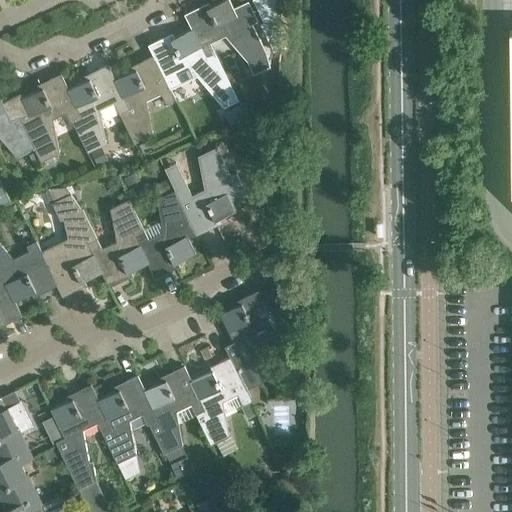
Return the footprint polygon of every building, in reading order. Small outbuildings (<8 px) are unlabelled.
[(185,14),(192,28),(206,57),(215,52),(211,43),(226,36),(248,61),(254,74),(270,66),(266,52),(252,23),(258,20),(249,0),(234,7),(230,0),(222,0),(208,7),(206,3),(185,14)] [(253,0),(269,31),(279,25),(278,0),(253,0)] [(206,57),(192,28),(172,38),(169,34),(148,44),(153,55),(154,55),(170,88),(171,88),(180,84),(175,74),(190,66),(224,106),(238,99),(215,52),(206,57)] [(154,55),(153,55),(133,65),(135,69),(115,79),(129,107),(120,112),(134,142),(153,133),(147,101),(162,93),(167,103),(176,99),(171,88),(170,88),(154,55)] [(115,102),(120,112),(129,107),(115,79),(108,64),(87,74),(89,78),(68,88),(82,117),(73,121),(88,151),(106,142),(100,110),(115,102)] [(11,120),(20,115),(35,147),(34,147),(36,151),(40,158),(41,161),(60,152),(53,119),(69,112),(73,121),(82,117),(68,88),(61,73),(40,83),(42,87),(22,97),(20,93),(3,102),(11,120)] [(263,94),(242,105),(246,114),(268,104),(263,94)] [(0,136),(16,156),(34,147),(35,147),(20,115),(11,120),(3,102),(0,96),(0,136)] [(175,190),(197,234),(217,224),(215,220),(236,210),(231,199),(246,192),(237,174),(231,177),(216,147),(197,156),(204,188),(189,195),(184,185),(175,190)] [(36,151),(30,154),(33,161),(40,158),(36,151)] [(0,204),(10,200),(0,179),(0,204)] [(42,251),(41,251),(57,284),(62,295),(83,285),(81,281),(102,271),(88,243),(98,238),(83,208),(82,208),(67,186),(48,188),(54,201),(52,202),(61,219),(64,217),(68,238),(42,251)] [(197,234),(175,190),(157,199),(162,231),(147,238),(143,229),(134,233),(148,262),(155,277),(176,267),(174,263),(196,252),(189,238),(197,234)] [(143,229),(128,199),(109,208),(117,240),(102,247),(98,238),(88,243),(102,271),(109,286),(130,276),(128,272),(148,262),(134,233),(143,229)] [(37,294),(57,284),(41,251),(42,251),(36,240),(27,245),(32,255),(17,262),(0,242),(0,272),(1,272),(15,300),(35,290),(37,294)] [(1,272),(0,272),(0,323),(1,325),(22,315),(15,300),(1,272)] [(233,341),(225,345),(230,356),(246,388),(260,381),(254,345),(281,332),(286,330),(286,312),(282,304),(272,282),(239,298),(241,302),(219,312),(233,341)] [(230,356),(209,366),(211,369),(191,379),(205,408),(195,413),(210,443),(228,434),(222,401),(237,394),(247,415),(256,411),(252,400),(246,388),(230,356)] [(304,364),(291,364),(292,385),(304,384),(304,364)] [(165,379),(144,388),(158,417),(149,422),(163,452),(165,451),(171,463),(186,456),(180,444),(182,443),(178,424),(176,410),(191,403),(195,413),(205,408),(191,379),(184,365),(163,375),(165,379)] [(158,417),(144,388),(137,374),(116,384),(118,388),(98,398),(111,426),(102,431),(117,461),(132,454),(135,452),(129,420),(144,412),(148,422),(158,417)] [(98,398),(91,383),(69,393),(71,397),(50,407),(59,426),(64,436),(55,440),(56,442),(78,487),(90,511),(107,511),(111,510),(95,478),(92,460),(89,462),(82,429),(97,422),(102,431),(111,426),(98,398)] [(0,460),(15,454),(20,463),(32,457),(20,433),(32,427),(29,421),(19,400),(14,390),(1,396),(0,396),(0,460)] [(59,426),(48,432),(53,443),(56,442),(55,440),(64,436),(59,426)] [(0,460),(0,496),(6,509),(24,500),(29,510),(41,504),(26,474),(25,474),(20,463),(15,454),(0,460)] [(132,454),(117,461),(124,477),(132,473),(128,465),(135,461),(132,454)] [(186,456),(171,463),(177,476),(193,469),(186,456)] [(6,509),(0,511),(53,511),(67,506),(61,494),(41,504),(29,510),(24,500),(6,509)] [(220,511),(213,496),(197,504),(200,511),(220,511)]
